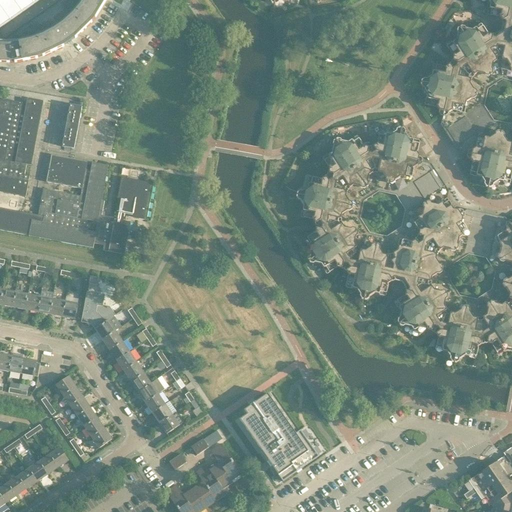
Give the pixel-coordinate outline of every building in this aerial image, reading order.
[(81,0),(78,5),(71,14),(62,22),(52,29),(42,34),(31,38),(19,41),(8,42),(0,41),(0,62),(9,64),(9,63),(14,62),(14,63),(28,61),(38,59),(37,58),(42,56),(42,57),(64,47),(63,46),(66,44),(69,42),(72,40),(74,38),(75,39),(92,22),(91,22),(94,18),(95,18),(106,0),(81,0)] [(0,0),(0,33),(4,39),(59,0),(0,0)] [(511,0),(487,0),(489,4),(489,8),(489,9),(491,10),(490,14),(491,15),(499,17),(501,21),(503,22),(504,21),(505,24),(511,22),(511,0)] [(503,33),(495,39),(497,47),(495,52),(498,56),(501,57),(501,59),(502,61),(506,62),(509,67),(511,67),(511,22),(505,24),(503,33)] [(457,63),(456,67),(462,71),(466,72),(468,76),(471,74),(472,76),(473,76),(477,74),(483,75),(491,70),(492,64),(496,62),(496,60),(495,57),(498,56),(495,52),(497,47),(495,39),(492,38),(492,37),(491,36),(487,35),(483,29),(481,28),(477,31),(476,29),(475,29),(471,31),(465,29),(457,34),(456,41),(453,43),(452,44),(453,46),(449,49),(449,50),(453,56),(452,61),(453,62),(457,63)] [(447,113),(443,112),(440,125),(449,139),(457,153),(471,156),(472,151),(476,148),(478,140),(479,140),(483,141),(484,138),(485,138),(489,139),(494,135),(503,137),(507,143),(511,144),(511,145),(511,147),(511,67),(509,67),(506,62),(502,61),(501,59),(501,57),(498,56),(495,57),(496,60),(496,62),(492,64),(491,70),(483,75),(477,74),(473,76),(472,76),(471,74),(468,76),(467,79),(469,79),(470,81),(470,84),(473,90),(471,99),(466,102),(465,106),(463,107),(461,107),(460,112),(459,112),(451,111),(447,113)] [(467,79),(468,76),(466,72),(462,71),(456,67),(452,69),(450,66),(449,66),(445,68),(438,67),(436,67),(435,72),(433,72),(432,72),(431,76),(425,80),(424,88),(427,94),(426,98),(427,99),(429,100),(428,104),(429,106),(436,107),(439,111),(443,112),(447,113),(451,111),(459,112),(460,112),(461,107),(463,107),(465,106),(466,102),(471,99),(473,90),(470,84),(470,81),(469,79),(467,79)] [(37,133),(36,133),(38,123),(39,123),(38,123),(40,113),(41,113),(41,112),(40,112),(42,102),(43,102),(43,101),(27,98),(26,104),(0,98),(0,191),(25,196),(25,197),(26,197),(30,176),(24,175),(26,165),(31,166),(31,165),(30,165),(32,155),(33,155),(33,154),(32,154),(34,144),(35,145),(35,144),(34,144),(36,134),(37,134),(37,133)] [(70,105),(62,147),(74,149),(82,107),(70,105)] [(375,152),(372,154),(372,161),(371,166),(373,168),(377,169),(377,172),(377,173),(382,174),(385,179),(394,181),(400,177),(404,178),(405,178),(405,176),(410,177),(411,176),(412,168),(417,166),(418,161),(419,157),(416,153),(418,146),(417,145),(412,143),(413,141),(412,140),(408,139),(405,134),(395,132),(390,135),(386,135),(385,135),(384,137),(380,136),(378,137),(377,144),(373,147),(373,148),(375,152)] [(511,147),(511,145),(511,144),(507,143),(503,137),(494,135),(489,139),(485,138),(484,138),(483,141),(479,140),(478,140),(476,148),(472,151),(471,156),(470,159),(472,163),(471,171),(472,172),(476,173),(476,175),(476,176),(480,177),(484,183),(493,184),(499,181),(502,182),(504,181),(504,179),(509,180),(510,179),(511,172),(511,171),(511,147)] [(333,175),(332,179),(338,183),(342,184),(344,187),(347,186),(348,187),(349,188),(353,186),(359,187),(367,182),(368,176),(372,174),(372,172),(371,170),(373,168),(371,166),(372,161),(372,154),(367,153),(368,149),(368,148),(363,147),(359,141),(357,140),(353,143),(352,141),(351,141),(347,143),(341,142),(333,147),(332,153),(328,155),(328,156),(329,158),(325,161),(329,168),(328,173),(329,174),(333,175)] [(47,211),(44,211),(43,217),(0,208),(0,230),(28,236),(29,237),(29,236),(92,248),(92,249),(93,249),(94,244),(104,245),(103,251),(124,255),(124,254),(123,254),(124,250),(129,223),(130,223),(125,221),(126,217),(146,221),(153,184),(121,178),(113,219),(109,218),(109,219),(101,218),(104,201),(101,200),(107,167),(108,167),(108,166),(92,163),(90,171),(86,170),(87,162),(51,155),(46,183),(81,189),(80,197),(43,189),(40,206),(47,207),(47,211)] [(448,203),(447,201),(449,191),(440,177),(432,164),(418,161),(417,166),(412,168),(411,176),(410,177),(405,176),(405,178),(404,178),(400,177),(394,181),(385,179),(382,174),(377,173),(377,172),(377,169),(373,168),(371,170),(372,172),(372,174),(368,176),(367,182),(359,187),(353,186),(349,188),(348,187),(347,186),(344,187),(343,191),(345,192),(346,193),(345,197),(349,203),(347,211),(341,215),(340,219),(339,220),(337,219),(336,223),(338,226),(340,224),(342,225),(344,228),(350,229),(355,237),(354,244),(356,247),(356,248),(354,249),(356,252),(359,253),(360,251),(361,250),(364,251),(370,247),(379,249),(383,255),(386,256),(387,257),(386,261),(390,262),(394,259),(391,255),(397,251),(398,247),(399,246),(401,247),(403,242),(404,241),(411,243),(415,241),(416,241),(418,244),(421,242),(422,238),(419,237),(418,235),(419,231),(415,225),(415,223),(419,221),(418,219),(418,218),(422,215),(423,209),(431,204),(437,205),(441,203),(442,204),(443,205),(447,203),(448,203)] [(319,222),(322,225),(329,224),(333,225),(336,223),(337,219),(339,220),(340,219),(341,215),(347,211),(349,203),(345,197),(346,193),(345,192),(343,191),(344,187),(342,184),(338,183),(332,179),(328,182),(326,178),(325,178),(321,181),(313,179),(312,179),(311,184),(309,184),(307,185),(307,188),(301,192),(300,201),(303,206),(302,210),(303,211),(305,212),(304,216),(305,218),(312,219),(315,224),(316,224),(319,222)] [(430,249),(434,250),(437,248),(438,250),(440,251),(443,248),(449,250),(457,245),(458,239),(462,236),(462,235),(461,233),(465,230),(465,229),(461,223),(462,218),(459,214),(457,211),(453,210),(448,203),(447,203),(443,205),(442,204),(441,203),(437,205),(431,204),(423,209),(422,215),(418,218),(418,219),(419,221),(415,223),(415,225),(419,231),(418,235),(419,237),(422,238),(421,242),(428,246),(430,249)] [(506,228),(510,225),(505,217),(486,213),(468,209),(459,214),(462,218),(461,223),(465,229),(465,230),(461,233),(462,235),(462,236),(458,239),(457,245),(449,250),(443,248),(440,251),(438,250),(437,248),(434,250),(434,254),(436,254),(436,255),(435,259),(439,265),(437,274),(431,277),(430,281),(429,282),(427,282),(426,285),(428,288),(430,287),(432,287),(434,291),(440,292),(445,299),(444,306),(446,310),(444,312),(446,315),(449,316),(450,313),(451,313),(454,314),(460,310),(469,312),(472,317),(476,318),(477,320),(477,322),(481,323),(483,321),(482,319),(483,317),(486,315),(487,309),(495,304),(501,305),(505,303),(506,303),(507,305),(510,303),(511,300),(509,299),(508,299),(509,294),(506,289),(508,280),(511,276),(511,265),(511,263),(504,262),(499,254),(501,248),(498,244),(499,243),(500,242),(498,238),(498,236),(505,232),(506,228)] [(343,264),(347,265),(351,259),(352,254),(356,252),(354,249),(356,248),(356,247),(354,244),(355,237),(350,229),(344,228),(342,225),(340,224),(338,226),(336,223),(333,225),(329,224),(322,225),(321,230),(317,229),(316,229),(315,234),(308,238),(308,239),(311,243),(309,244),(308,246),(311,249),(310,255),(314,263),(321,264),(323,268),(324,268),(326,267),(328,271),(330,271),(336,268),(341,269),(342,268),(343,264)] [(511,223),(510,225),(506,228),(505,232),(498,236),(498,238),(500,242),(499,243),(498,244),(501,248),(499,254),(504,262),(511,263),(511,265),(511,223)] [(394,259),(390,262),(393,265),(392,270),(394,278),(403,280),(409,288),(417,287),(422,284),(426,285),(427,282),(429,282),(430,281),(431,277),(437,274),(439,265),(435,259),(436,255),(436,254),(434,254),(434,250),(430,249),(428,246),(421,242),(418,244),(416,241),(415,241),(411,243),(404,241),(403,242),(401,247),(399,246),(398,247),(397,251),(391,255),(394,259)] [(359,253),(356,252),(352,254),(351,259),(347,265),(349,269),(346,271),(346,272),(349,276),(347,283),(347,284),(352,285),(352,287),(352,288),(356,289),(360,295),(368,296),(374,293),(378,294),(379,293),(380,291),(384,292),(386,291),(387,285),(391,282),(392,281),(391,280),(394,278),(392,270),(393,265),(390,262),(386,261),(387,257),(386,256),(383,255),(379,249),(370,247),(364,251),(361,250),(360,251),(359,253)] [(98,278),(90,277),(89,284),(97,286),(98,278)] [(428,288),(426,285),(422,284),(417,287),(409,288),(408,292),(407,291),(406,292),(405,297),(398,301),(398,302),(400,306),(398,307),(398,308),(401,312),(399,318),(404,326),(410,327),(413,331),(414,331),(416,330),(419,334),(420,334),(426,330),(431,331),(432,330),(433,327),(437,328),(440,323),(442,318),(446,315),(444,312),(446,310),(444,306),(445,299),(440,292),(434,291),(432,287),(430,287),(428,288)] [(15,293),(2,290),(0,303),(0,305),(12,308),(15,293)] [(41,291),(40,297),(37,313),(49,315),(52,300),(53,293),(41,291)] [(27,295),(15,293),(12,308),(24,310),(27,295)] [(40,297),(27,295),(24,310),(37,313),(40,297)] [(87,296),(82,319),(91,321),(91,323),(95,329),(108,321),(115,316),(109,308),(102,306),(103,299),(87,296)] [(49,315),(62,317),(65,302),(52,300),(49,315)] [(77,305),(65,302),(62,317),(75,320),(77,305)] [(511,306),(510,303),(507,305),(506,303),(505,303),(501,305),(495,304),(487,309),(486,315),(483,317),(482,319),(483,321),(481,323),(483,326),(482,330),(484,341),(487,342),(486,343),(487,344),(492,345),(496,351),(497,351),(501,349),(502,350),(504,350),(507,348),(511,349),(511,306)] [(128,311),(133,319),(137,316),(132,309),(128,311)] [(449,316),(446,315),(442,318),(440,323),(437,328),(439,331),(436,333),(436,335),(438,339),(437,346),(438,347),(442,348),(442,350),(442,351),(446,352),(450,357),(459,359),(464,356),(468,357),(469,356),(470,354),(474,355),(475,354),(477,347),(481,345),(482,343),(481,343),(484,341),(482,330),(483,326),(481,323),(477,322),(477,320),(476,318),(472,317),(469,312),(460,310),(454,314),(451,313),(450,313),(449,316)] [(142,324),(137,316),(133,319),(138,327),(142,324)] [(108,321),(95,329),(102,340),(115,331),(108,321)] [(142,332),(147,340),(151,337),(146,330),(142,332)] [(115,331),(102,340),(109,351),(122,342),(115,331)] [(156,345),(151,337),(147,340),(152,347),(156,345)] [(122,342),(109,351),(116,361),(129,352),(122,342)] [(156,353),(161,361),(165,358),(160,351),(156,353)] [(129,352),(116,361),(123,371),(136,363),(129,352)] [(0,354),(0,370),(9,372),(12,357),(0,354)] [(12,357),(9,372),(21,374),(24,359),(12,357)] [(170,366),(165,358),(161,361),(167,368),(170,366)] [(24,359),(21,374),(34,377),(37,378),(40,364),(36,363),(37,362),(24,359)] [(136,363),(123,371),(131,382),(143,373),(136,363)] [(171,374),(176,382),(180,379),(174,372),(171,374)] [(143,373),(131,382),(138,392),(150,384),(143,373)] [(56,386),(63,396),(76,387),(69,377),(56,386)] [(150,384),(138,392),(145,403),(158,394),(164,389),(161,385),(157,379),(150,384)] [(185,387),(180,379),(176,382),(181,389),(185,387)] [(63,396),(70,407),(83,398),(76,387),(63,396)] [(185,395),(190,403),(194,400),(189,392),(185,395)] [(158,394),(145,403),(152,413),(165,405),(158,394)] [(247,415),(239,420),(243,425),(244,424),(246,427),(245,428),(248,433),(250,432),(252,435),(251,436),(254,441),(255,440),(258,443),(256,444),(260,449),(261,448),(263,451),(262,452),(260,453),(261,454),(261,453),(266,460),(266,461),(267,460),(283,482),(319,457),(300,430),(295,434),(293,430),(291,431),(289,428),(290,427),(287,422),(286,423),(284,420),(285,419),(281,414),(280,415),(278,412),(279,411),(276,406),(275,407),(272,404),(274,403),(270,398),(269,399),(267,396),(268,395),(267,394),(255,402),(254,403),(255,403),(251,406),(250,406),(249,406),(250,406),(244,411),(247,415)] [(46,408),(50,405),(45,398),(41,400),(46,408)] [(70,407),(77,417),(90,408),(83,398),(70,407)] [(199,408),(194,400),(190,403),(195,410),(199,408)] [(55,413),(50,405),(46,408),(51,415),(55,413)] [(165,405),(152,413),(159,424),(172,415),(165,405)] [(77,417),(84,427),(97,419),(90,408),(77,417)] [(172,415),(159,424),(166,434),(179,426),(179,425),(182,423),(175,413),(172,415)] [(61,429),(64,426),(59,419),(55,421),(61,429)] [(84,427),(92,438),(104,429),(97,419),(84,427)] [(39,425),(32,430),(34,434),(42,429),(39,425)] [(70,434),(64,426),(61,429),(66,436),(70,434)] [(112,440),(104,429),(92,438),(99,449),(112,440)] [(27,439),(34,434),(32,430),(24,436),(27,439)] [(217,431),(203,440),(208,448),(222,439),(217,431)] [(75,450),(79,447),(73,439),(70,442),(75,450)] [(11,445),(14,449),(21,443),(19,440),(11,445)] [(197,456),(208,448),(203,440),(191,448),(197,456)] [(167,492),(166,492),(179,511),(201,511),(217,502),(215,499),(225,492),(221,488),(224,486),(228,483),(231,481),(232,484),(239,494),(240,493),(250,487),(241,474),(221,444),(211,451),(219,464),(210,470),(206,465),(196,472),(203,482),(185,494),(183,495),(176,485),(167,492)] [(6,454),(14,449),(11,445),(3,450),(6,454)] [(84,455),(79,447),(75,450),(80,457),(84,455)] [(60,448),(49,455),(58,468),(68,461),(60,448)] [(47,476),(58,468),(49,455),(38,463),(47,476)] [(186,463),(181,455),(169,463),(175,471),(186,463)] [(511,511),(511,466),(511,465),(505,456),(499,460),(494,463),(498,469),(493,472),(499,480),(503,477),(507,481),(511,488),(511,491),(509,494),(504,497),(509,504),(507,511),(511,511)] [(37,483),(47,476),(38,463),(28,470),(37,483)] [(511,491),(511,488),(507,481),(503,477),(499,480),(493,472),(498,469),(494,463),(468,481),(473,489),(464,495),(467,500),(476,493),(481,500),(485,497),(493,508),(492,511),(507,511),(509,504),(504,497),(509,494),(511,491)] [(26,490),(37,483),(28,470),(17,477),(26,490)] [(16,497),(26,490),(17,477),(7,484),(16,497)] [(0,496),(5,504),(16,497),(7,484),(0,488),(0,496)]
